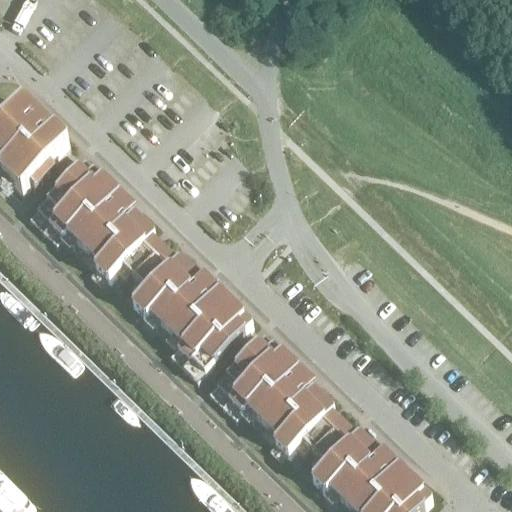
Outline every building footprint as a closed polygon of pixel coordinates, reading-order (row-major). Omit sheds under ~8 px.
[(94,36),(105,18),(93,11),(82,29),(94,36)] [(119,42),(113,57),(125,61),(130,46),(119,42)] [(144,113),(155,99),(146,92),(135,106),(144,113)] [(155,121),(163,106),(154,101),(146,116),(155,121)] [(71,154),(56,140),(41,155),(38,152),(51,139),(42,130),(30,143),(26,140),(39,126),(25,112),(8,129),(4,125),(0,129),(0,183),(3,181),(24,202),(32,194),(36,198),(57,177),(53,173),(71,154)] [(100,270),(96,275),(111,289),(124,275),(136,286),(164,257),(152,246),(156,242),(134,220),(121,234),(117,231),(130,218),(121,209),(109,222),(106,219),(121,203),(86,169),(38,218),(65,245),(70,240),(100,270)] [(311,209),(299,218),(305,227),(317,217),(311,209)] [(176,269),(164,257),(136,286),(147,298),(134,312),(148,326),(153,321),(183,351),(179,356),(206,382),(254,333),(219,299),(204,315),(200,311),(213,299),(205,290),(192,303),(189,300),(202,286),(179,265),(176,269)] [(290,464),(303,450),(315,461),(343,433),(331,421),(336,417),(313,395),(301,408),(297,405),(310,392),(301,384),(289,397),(286,393),(300,378),(265,344),(218,393),(245,420),(249,415),(280,445),(275,450),(290,464)] [(386,383),(371,400),(385,412),(399,395),(386,383)] [(313,487),(328,501),(332,496),(347,511),(429,511),(433,508),(398,474),(383,490),(380,486),(392,474),(384,465),(371,478),(368,475),(381,462),(359,440),(355,444),(343,433),(315,461),(327,473),(313,487)]
